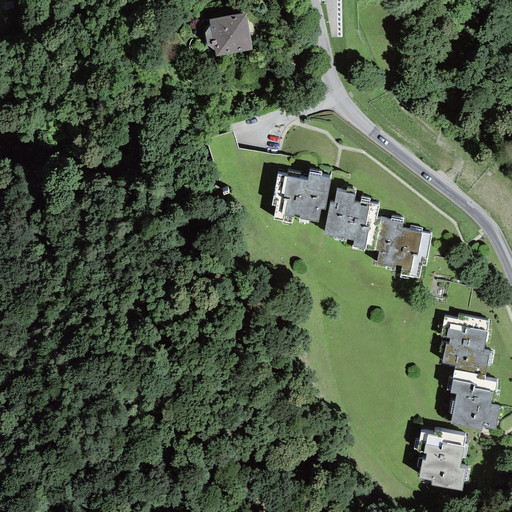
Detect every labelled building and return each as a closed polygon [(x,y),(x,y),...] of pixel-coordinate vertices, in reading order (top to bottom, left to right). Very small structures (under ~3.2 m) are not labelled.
[(215,57),(252,50),(246,13),(209,20),(210,26),(205,33),(207,44),(214,51),(215,57)] [(321,209),(325,210),(331,179),(308,175),(308,181),(278,174),(272,205),(276,206),(274,220),(292,223),(294,214),(300,216),(300,218),(318,223),(321,209)] [(366,249),(375,250),(381,220),(377,219),(379,205),(361,202),(359,206),(354,204),(356,190),(348,189),(346,193),(336,192),(334,204),(330,203),(324,235),(354,241),(353,247),(366,249)] [(400,275),(419,278),(422,265),(426,266),(431,235),(422,233),(422,234),(401,230),(403,223),(381,220),(375,250),(379,251),(377,264),(395,268),(396,265),(402,266),(402,269),(400,275)] [(454,370),(485,376),(488,354),(483,353),(489,322),(458,316),(458,319),(444,317),(440,337),(450,339),(449,345),(446,345),(443,363),(455,366),(454,370)] [(456,394),(450,424),(481,431),(482,427),(496,430),(498,410),(490,408),(492,393),(496,393),(498,383),(484,380),(485,376),(454,370),(450,393),(456,394)] [(466,437),(435,431),(434,435),(421,433),(417,452),(423,452),(423,454),(426,454),(426,461),(422,460),(419,478),(432,481),(431,485),(462,491),(466,470),(460,468),(466,437)]
